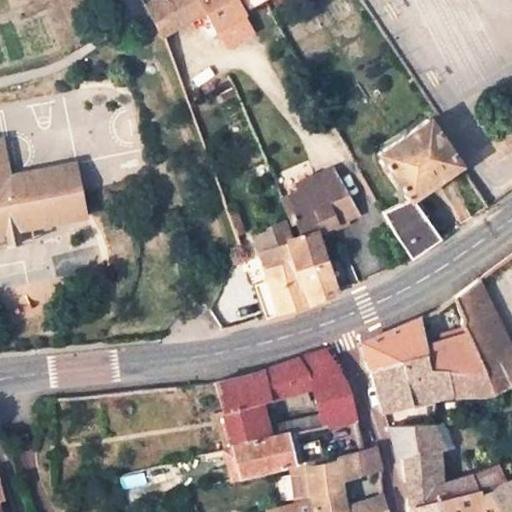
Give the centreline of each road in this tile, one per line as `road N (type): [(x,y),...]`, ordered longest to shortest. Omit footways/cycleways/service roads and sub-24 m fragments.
road 1 (tertiary): [(329,327),(251,348),(0,380)]
road 2 (tertiary): [(511,218),(406,293),(329,327)]
road 3 (residential): [(329,327),(382,440),(399,511)]
